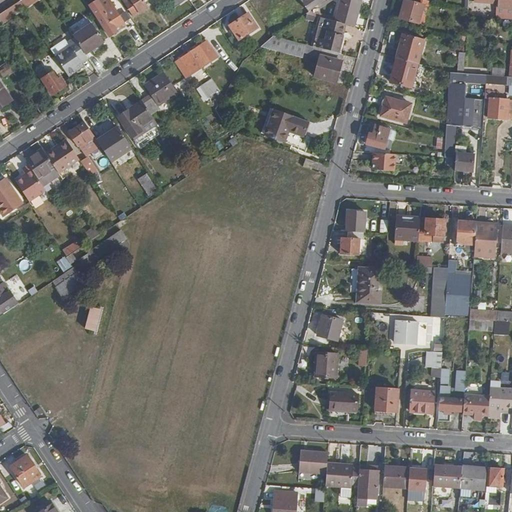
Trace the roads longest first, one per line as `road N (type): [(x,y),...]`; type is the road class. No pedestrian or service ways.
road 1 (residential): [(0,154),(233,0)]
road 2 (residential): [(335,186),(269,428)]
road 3 (residential): [(511,445),(269,428)]
road 4 (residential): [(383,0),(335,186)]
road 5 (residential): [(511,198),(335,186)]
